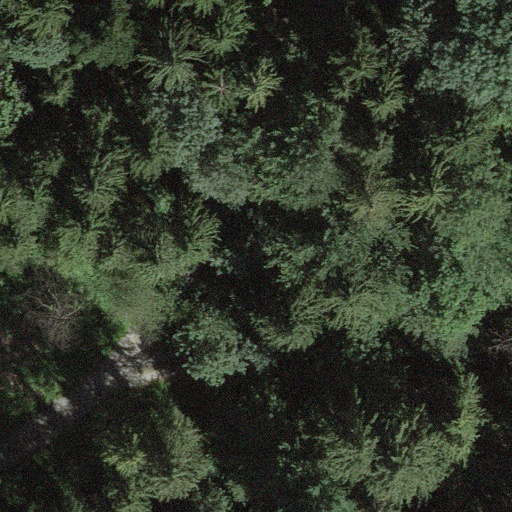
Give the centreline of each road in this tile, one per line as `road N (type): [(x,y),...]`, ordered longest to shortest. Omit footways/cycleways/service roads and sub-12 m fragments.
road 1 (track): [(0,445),(121,356),(329,0)]
road 2 (track): [(121,356),(283,329),(511,340)]
